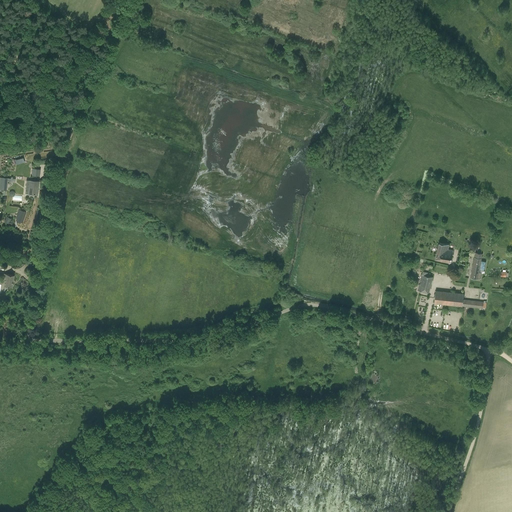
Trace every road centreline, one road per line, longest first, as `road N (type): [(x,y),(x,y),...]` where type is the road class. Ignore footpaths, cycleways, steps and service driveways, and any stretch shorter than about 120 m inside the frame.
road 1 (unclassified): [(447,511),(476,430),(488,350),(305,304),(179,341),(0,342)]
road 2 (track): [(26,341),(49,194),(133,0)]
